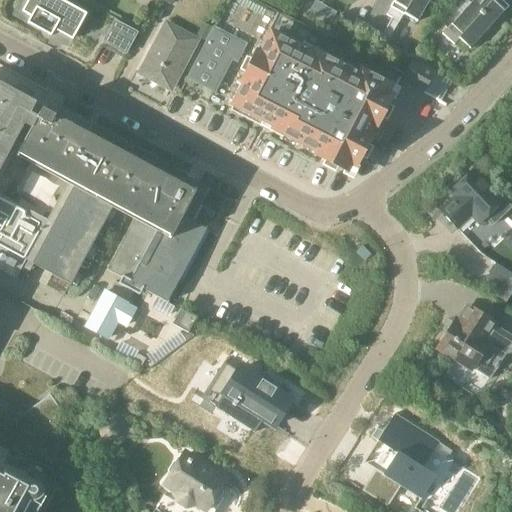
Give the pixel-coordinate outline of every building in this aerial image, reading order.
[(48,34),(51,28),(72,39),(86,13),(62,0),(27,0),(21,12),(30,17),(27,23),(48,34)] [(403,14),(417,22),(429,0),(394,0),(386,16),(391,18),(379,39),(359,28),(348,48),(368,59),(370,55),(391,67),(400,51),(386,43),(403,14)] [(453,44),(458,39),(470,49),(504,11),(493,1),(494,0),(473,0),(451,24),(450,23),(442,33),(453,44)] [(244,83),(232,105),(274,126),(272,130),(317,154),(316,156),(345,171),(349,162),(355,165),(369,137),(366,135),(372,124),(375,126),(400,78),(276,14),(256,53),(255,53),(241,81),(244,83)] [(329,37),(348,48),(359,28),(340,17),(329,37)] [(125,54),(136,33),(114,21),(103,42),(125,54)] [(163,22),(136,72),(170,90),(196,41),(195,40),(181,32),(163,22)] [(214,28),(187,78),(214,92),(231,59),(236,62),(245,44),(214,28)] [(422,65),(427,57),(418,52),(401,80),(422,92),(434,72),(422,65)] [(26,99),(30,92),(18,85),(14,93),(0,85),(0,270),(15,278),(25,260),(70,285),(114,203),(136,215),(106,270),(166,303),(205,230),(191,222),(208,189),(188,177),(91,125),(87,132),(26,99)] [(474,167),(435,205),(457,228),(471,215),(480,223),(488,216),(495,223),(511,206),(474,167)] [(487,275),(511,290),(511,273),(494,263),(487,275)] [(113,282),(107,293),(126,303),(132,292),(113,282)] [(86,328),(107,339),(116,322),(126,328),(136,309),(104,293),(86,328)] [(511,338),(509,337),(510,336),(493,325),(494,323),(467,306),(457,323),(454,321),(446,333),(441,334),(438,340),(439,345),(437,348),(472,370),(472,369),(489,379),(495,369),(496,370),(500,365),(498,364),(504,354),(505,354),(511,353),(511,351),(511,338)] [(188,334),(196,318),(179,310),(172,325),(184,332),(188,334)] [(228,386),(222,395),(235,403),(231,409),(257,426),(256,427),(258,427),(262,420),(272,426),(272,427),(273,428),(290,400),(289,399),(289,400),(240,369),(240,368),(239,368),(237,372),(227,365),(221,366),(217,374),(218,379),(228,386)] [(0,433),(7,437),(31,437),(63,415),(49,395),(24,413),(14,413),(0,405),(0,433)] [(420,500),(435,477),(421,468),(437,442),(436,442),(436,443),(394,416),(395,415),(394,415),(363,463),(382,475),(381,476),(383,477),(384,476),(418,498),(418,499),(420,500)] [(183,455),(158,494),(187,511),(214,511),(223,499),(215,494),(223,481),(183,455)] [(0,511),(20,511),(27,501),(32,502),(37,499),(40,494),(39,489),(35,485),(30,484),(3,469),(5,467),(1,465),(1,464),(0,463),(0,511)]
